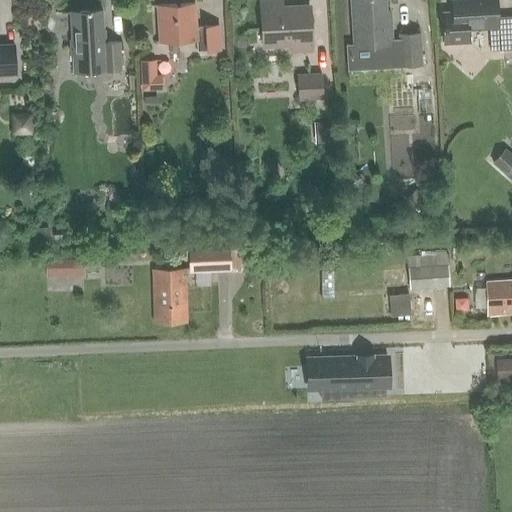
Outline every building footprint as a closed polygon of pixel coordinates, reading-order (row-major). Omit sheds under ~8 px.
[(393,45),(391,11),(386,11),(385,0),(351,0),(354,47),(393,45)] [(452,0),(453,13),(443,13),(445,44),(470,43),(469,31),(490,29),(491,51),(511,50),(511,17),(498,18),(497,0),(452,0)] [(282,1),(261,2),(263,45),(292,43),(293,53),(313,52),(310,9),(283,10),(282,1)] [(219,26),(196,27),(195,4),(152,6),(154,43),(197,41),(197,52),(221,51),(219,26)] [(104,39),(103,11),(70,13),(72,40),(70,41),(71,57),(73,57),(74,72),(104,71),(104,72),(122,71),(120,43),(106,44),(106,39),(104,39)] [(423,68),(421,34),(399,36),(401,69),(423,68)] [(0,76),(17,75),(15,45),(0,45),(0,76)] [(155,61),(140,62),(142,92),(162,91),(161,76),(156,76),(155,61)] [(324,101),(322,75),(297,76),(298,103),(324,101)] [(334,145),(333,123),(314,124),(315,146),(334,145)] [(230,126),(218,127),(219,145),(231,144),(230,126)] [(511,156),(504,150),(492,164),(511,181),(511,156)] [(416,189),(404,201),(413,209),(425,197),(416,189)] [(267,212),(252,214),(253,224),(267,223),(267,212)] [(49,227),(36,228),(37,245),(50,244),(49,227)] [(190,273),(231,271),(231,251),(189,252),(190,273)] [(449,287),(447,255),(406,259),(409,290),(449,287)] [(46,259),(46,276),(59,276),(59,259),(46,259)] [(152,270),(153,318),(154,324),(181,324),(181,317),(188,317),(186,269),(152,270)] [(511,281),(485,283),(487,317),(511,315),(511,281)] [(398,317),(410,316),(409,296),(397,297),(398,317)] [(357,361),(315,362),(316,392),(388,389),(387,359),(370,360),(370,358),(357,359),(357,361)] [(496,381),(511,380),(511,359),(495,360),(496,381)]
